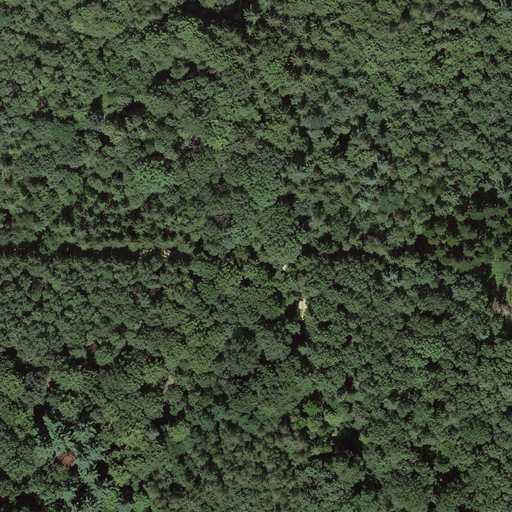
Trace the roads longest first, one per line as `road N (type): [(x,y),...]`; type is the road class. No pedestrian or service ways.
road 1 (track): [(0,248),(257,262),(287,271),(347,511)]
road 2 (track): [(61,0),(93,67),(99,123),(86,171),(35,250)]
